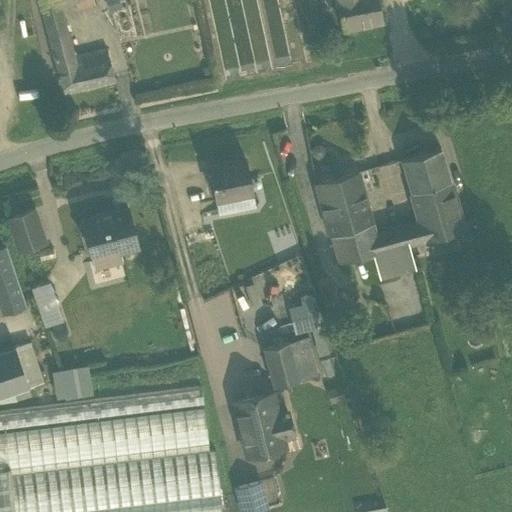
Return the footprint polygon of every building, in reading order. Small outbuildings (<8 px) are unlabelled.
[(37,0),(40,8),(58,3),(70,0),(37,0)] [(335,0),(342,28),(381,20),(376,0),(335,0)] [(106,48),(73,56),(58,3),(40,8),(54,61),(63,92),(114,79),(106,48)] [(440,148),(401,159),(418,221),(424,239),(407,243),(414,266),(470,251),(440,148)] [(244,158),(207,165),(214,199),(252,192),(244,158)] [(357,171),(314,183),(325,220),(326,219),(368,208),(357,171)] [(252,192),(214,199),(217,211),(254,204),(252,192)] [(127,207),(80,219),(89,252),(90,252),(94,267),(120,260),(117,251),(137,245),(127,207)] [(45,243),(33,208),(6,218),(18,252),(45,243)] [(418,221),(374,233),(368,208),(326,219),(338,262),(372,253),(378,276),(414,266),(407,243),(424,239),(418,221)] [(0,300),(19,294),(3,246),(0,247),(0,300)] [(49,282),(31,288),(44,326),(61,320),(49,282)] [(19,294),(0,300),(0,309),(2,314),(24,307),(19,294)] [(306,336),(289,340),(300,379),(316,375),(306,336)] [(289,340),(263,347),(273,386),(300,379),(289,340)] [(28,342),(14,347),(27,387),(41,382),(28,342)] [(14,347),(0,351),(0,395),(27,387),(14,347)] [(85,366),(54,372),(58,393),(89,388),(85,366)] [(200,385),(0,410),(0,429),(203,404),(200,385)] [(279,390),(233,401),(246,455),(285,445),(282,436),(292,434),(286,409),(284,409),(279,390)] [(203,407),(0,431),(0,469),(9,468),(208,444),(203,407)] [(214,449),(10,474),(14,511),(83,511),(220,495),(214,449)] [(9,468),(0,469),(0,511),(14,511),(10,474),(9,468)] [(259,480),(236,487),(242,511),(248,511),(266,507),(259,480)] [(221,511),(221,501),(129,511),(221,511)] [(359,511),(389,511),(387,503),(359,510),(359,511)]
